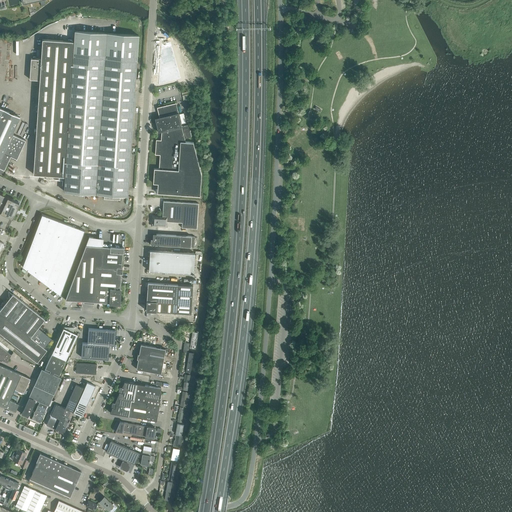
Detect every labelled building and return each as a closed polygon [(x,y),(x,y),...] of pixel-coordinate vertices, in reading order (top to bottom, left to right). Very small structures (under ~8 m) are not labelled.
[(75,30),(74,40),(42,38),(41,58),(31,58),(30,79),(40,79),(33,174),(65,176),(64,191),(104,194),(104,199),(120,200),(120,195),(127,195),(138,34),(75,30)] [(170,42),(161,45),(159,84),(181,78),(170,42)] [(158,183),(158,186),(157,193),(200,196),(201,174),(193,142),(185,142),(176,103),(157,107),(159,117),(155,118),(158,132),(161,131),(161,140),(156,140),(155,154),(160,155),(159,169),(154,168),(153,183),(158,183)] [(0,173),(2,175),(10,156),(17,159),(21,150),(25,140),(12,134),(19,117),(0,107),(0,173)] [(0,193),(0,212),(13,218),(15,213),(14,212),(19,202),(0,193)] [(167,227),(167,222),(182,223),(181,228),(197,229),(199,203),(163,201),(162,216),(152,215),(151,226),(167,227)] [(48,286),(60,295),(85,230),(42,214),(22,266),(48,286)] [(153,234),(153,238),(153,239),(151,239),(150,244),(194,247),(195,236),(153,234)] [(120,303),(121,297),(121,288),(120,288),(121,273),(122,273),(123,267),(124,253),(124,248),(110,247),(105,247),(106,237),(90,235),(65,300),(84,301),(84,302),(94,302),(109,303),(109,304),(120,305),(120,303)] [(150,250),(149,270),(149,271),(194,274),(195,253),(150,250)] [(147,286),(147,300),(146,303),(145,303),(145,305),(146,305),(146,310),(191,313),(193,285),(178,284),(148,282),(147,286)] [(0,337),(21,354),(23,351),(37,362),(47,350),(43,347),(50,338),(43,333),(44,332),(42,331),(42,332),(37,328),(44,319),(12,294),(0,309),(0,337)] [(42,369),(21,414),(28,417),(35,400),(40,402),(47,405),(48,406),(61,377),(59,376),(78,334),(63,328),(44,370),(42,369)] [(108,359),(109,345),(114,345),(116,330),(88,328),(87,343),(82,342),(81,357),(108,359)] [(195,349),(198,333),(192,332),(189,348),(195,349)] [(141,344),(138,359),(153,362),(151,372),(161,373),(165,349),(141,344)] [(0,358),(7,362),(11,354),(0,345),(0,358)] [(192,373),(195,354),(189,353),(186,372),(192,373)] [(136,369),(151,372),(153,362),(138,359),(136,369)] [(96,374),(96,371),(97,365),(97,364),(77,363),(76,373),(96,374)] [(0,404),(15,411),(19,404),(10,399),(13,392),(17,394),(19,391),(24,393),(30,378),(0,364),(0,404)] [(112,407),(110,412),(128,416),(131,400),(134,400),(137,383),(124,381),(122,386),(120,386),(121,387),(120,392),(119,392),(117,397),(115,402),(113,401),(113,402),(114,402),(113,407),(112,407)] [(87,382),(81,396),(89,400),(95,386),(87,382)] [(158,411),(159,409),(160,402),(160,399),(162,392),(160,392),(161,388),(137,383),(134,400),(131,400),(128,416),(132,416),(157,421),(158,414),(158,411)] [(46,425),(51,427),(55,429),(63,433),(66,428),(65,427),(67,422),(68,422),(70,419),(68,418),(71,411),(73,412),(84,388),(76,384),(65,408),(56,404),(46,425)] [(81,396),(73,412),(82,416),(89,400),(81,396)] [(38,405),(32,419),(40,422),(46,409),(47,405),(40,402),(39,405),(38,405)] [(182,423),(185,409),(179,408),(177,422),(182,423)] [(116,421),(113,430),(116,431),(154,438),(155,428),(120,421),(119,422),(116,421)] [(182,436),(184,425),(177,424),(175,435),(182,436)] [(181,448),(183,437),(174,435),(172,446),(181,448)] [(100,436),(95,447),(106,452),(111,441),(100,436)] [(111,441),(106,452),(134,465),(138,456),(142,457),(140,463),(148,465),(149,460),(153,461),(154,456),(150,455),(142,454),(139,453),(111,441)] [(150,455),(151,452),(152,447),(144,446),(142,454),(150,455)] [(177,460),(179,449),(171,447),(169,459),(177,460)] [(11,458),(12,459),(22,463),(20,467),(24,469),(28,461),(24,459),(26,454),(16,449),(15,452),(14,452),(13,452),(10,458),(11,458)] [(30,479),(28,481),(48,490),(60,462),(40,453),(36,462),(37,462),(30,479)] [(127,472),(131,465),(122,461),(119,468),(127,472)] [(173,481),(176,462),(171,461),(167,480),(173,481)] [(60,462),(48,490),(65,498),(65,497),(69,498),(70,497),(81,471),(72,468),(63,464),(60,462)] [(10,490),(14,481),(9,479),(5,488),(9,490),(10,490)] [(14,481),(10,490),(12,491),(14,488),(15,489),(15,488),(16,488),(18,483),(19,483),(14,481)] [(169,502),(172,483),(167,482),(163,501),(169,502)] [(24,485),(24,486),(15,506),(29,511),(39,511),(47,495),(24,485)] [(13,498),(15,499),(18,491),(15,489),(14,488),(12,491),(9,499),(6,504),(6,505),(6,506),(8,507),(8,506),(9,503),(10,504),(13,498)] [(104,497),(100,501),(108,509),(107,509),(110,511),(112,511),(117,507),(113,503),(112,504),(104,497)] [(88,501),(86,506),(95,510),(97,504),(88,500),(88,501)] [(84,511),(59,501),(53,511),(52,511),(48,510),(47,511),(84,511)]
